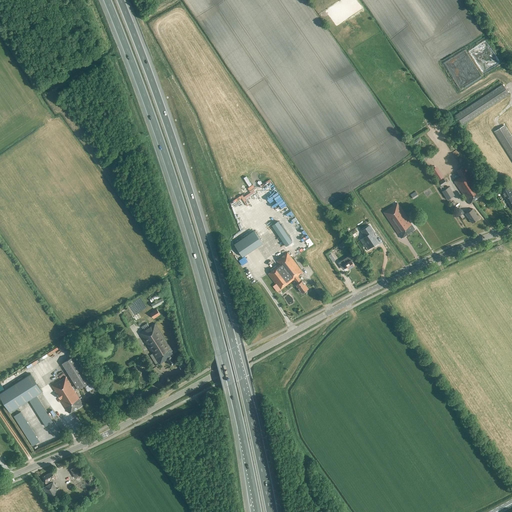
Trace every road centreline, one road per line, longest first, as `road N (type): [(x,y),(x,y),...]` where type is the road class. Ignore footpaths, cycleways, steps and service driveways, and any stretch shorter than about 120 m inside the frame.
road 1 (tertiary): [(0,481),(112,431),(370,290),(511,227)]
road 2 (motorway): [(106,0),(188,228),(257,511)]
road 3 (motorway): [(269,511),(234,347),(175,138),(122,0)]
